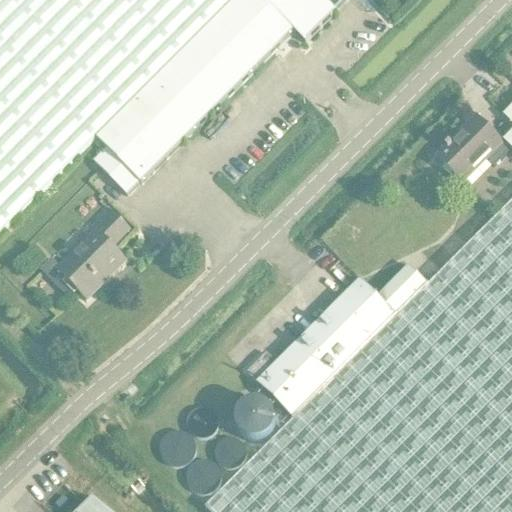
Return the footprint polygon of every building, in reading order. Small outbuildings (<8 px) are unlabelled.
[(0,0),(0,239),(96,142),(106,152),(92,166),(111,184),(127,199),(140,186),(142,188),(189,141),(286,44),(295,35),(303,43),(306,46),(308,44),(331,21),(337,15),(335,14),(349,0),(0,0)] [(257,386),(292,421),(294,424),(207,511),(208,511),(511,511),(511,109),(503,119),(511,128),(511,134),(503,144),(510,151),(511,153),(511,208),(428,289),(408,268),(377,300),(359,283),(257,386)] [(435,158),(435,159),(463,187),(464,186),(462,184),(484,161),(492,169),(510,151),(503,144),(500,147),(473,120),(472,121),(474,123),(449,148),(447,146),(444,150),(446,152),(437,160),(435,158)] [(94,295),(93,294),(123,264),(110,250),(126,233),(107,214),(89,232),(93,236),(56,273),(79,297),(78,298),(85,305),(94,295)] [(266,355),(246,375),(255,384),(274,364),(266,355)] [(62,498),(53,507),(58,511),(67,503),(62,498)] [(98,511),(87,500),(75,511),(98,511)]
